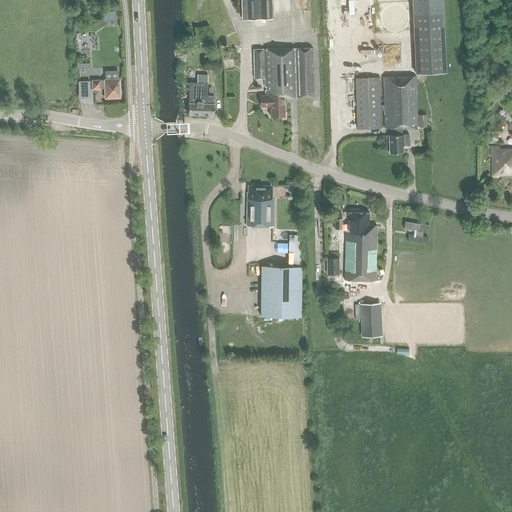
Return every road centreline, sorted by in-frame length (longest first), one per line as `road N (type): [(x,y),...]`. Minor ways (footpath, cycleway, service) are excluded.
road 1 (primary): [(172,511),(143,127)]
road 2 (tertiary): [(511,217),(356,183),(206,128),(155,127)]
road 3 (tertiary): [(143,127),(0,113)]
road 4 (primary): [(143,127),(137,0)]
